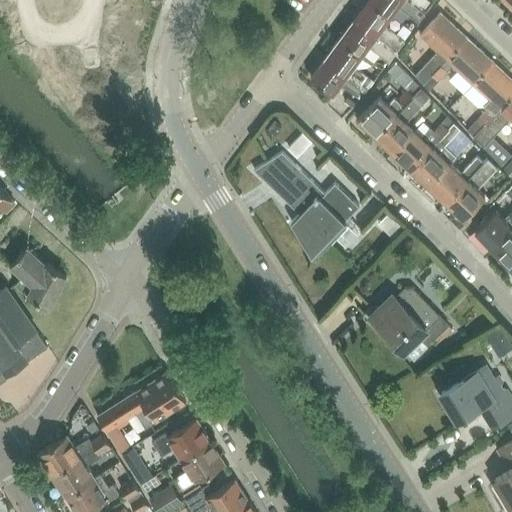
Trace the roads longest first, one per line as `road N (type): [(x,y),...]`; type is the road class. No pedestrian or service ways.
road 1 (secondary): [(415,511),(219,204)]
road 2 (residential): [(511,307),(270,75)]
road 3 (residential): [(283,511),(173,336),(130,283)]
road 4 (residential): [(0,456),(49,414),(130,283)]
road 5 (residential): [(130,283),(75,237),(67,217),(0,154)]
road 6 (secondary): [(172,119),(133,0)]
road 7 (unclassified): [(130,283),(157,245),(219,204)]
